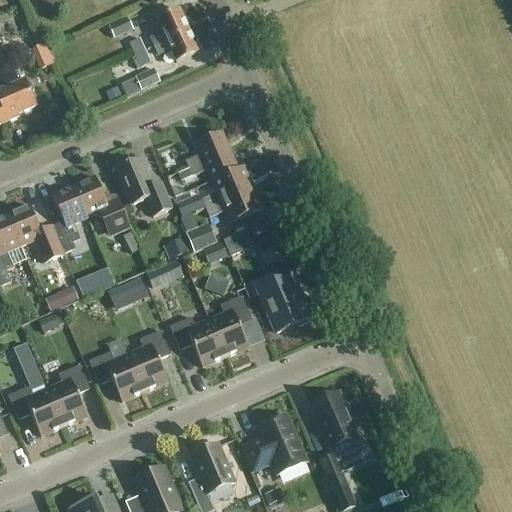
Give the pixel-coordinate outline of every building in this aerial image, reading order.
[(188,33),(179,12),(156,22),(164,39),(161,40),(155,37),(149,40),(153,49),(188,33)] [(108,30),(113,43),(132,35),(126,22),(108,30)] [(188,33),(153,49),(157,57),(163,55),(163,50),(168,48),(176,65),(198,55),(188,33)] [(135,58),(146,53),(140,41),(129,46),(135,58)] [(151,65),(146,53),(135,58),(140,70),(151,65)] [(0,126),(18,119),(17,116),(35,109),(29,95),(33,93),(29,83),(25,85),(24,82),(20,83),(15,70),(0,76),(0,126)] [(156,72),(137,80),(144,94),(162,87),(156,72)] [(229,154),(221,134),(195,145),(200,156),(185,162),(189,171),(229,154)] [(229,154),(189,171),(192,178),(207,172),(212,185),(245,171),(244,169),(236,171),(229,154)] [(172,212),(160,184),(151,189),(139,161),(115,171),(131,206),(131,208),(144,203),(152,220),(172,212)] [(201,201),(202,203),(191,208),(189,204),(176,209),(181,222),(206,212),(253,192),(245,171),(212,185),(216,195),(201,201)] [(95,179),(73,188),(87,221),(100,215),(106,231),(126,222),(117,201),(106,206),(95,179)] [(62,225),(51,229),(63,256),(75,251),(72,245),(80,242),(73,227),(87,221),(73,188),(51,198),(62,225)] [(262,212),(253,192),(206,212),(209,220),(224,213),(229,226),(262,212)] [(134,215),(131,208),(131,206),(122,210),(125,218),(134,215)] [(29,208),(7,217),(21,249),(34,243),(40,258),(48,255),(51,261),(63,256),(51,229),(39,234),(29,208)] [(7,217),(0,219),(0,288),(10,284),(5,273),(13,269),(13,267),(24,262),(19,250),(21,249),(7,217)] [(193,255),(216,246),(208,225),(185,235),(193,255)] [(252,249),(246,233),(222,243),(229,259),(252,249)] [(122,240),(130,258),(140,253),(132,236),(122,240)] [(163,249),(169,264),(190,256),(184,241),(163,249)] [(203,255),(208,269),(227,261),(222,248),(203,255)] [(146,279),(152,294),(183,280),(176,266),(146,279)] [(257,292),(276,336),(297,327),(298,330),(313,323),(307,307),(303,309),(297,294),(300,292),(295,280),(291,281),(290,277),(257,292)] [(130,307),(147,300),(139,281),(122,288),(130,307)] [(77,301),(72,289),(44,301),(49,313),(77,301)] [(223,317),(209,323),(225,361),(248,351),(238,328),(251,323),(241,299),(219,308),(223,317)] [(63,326),(59,315),(53,317),(53,316),(38,323),(43,335),(58,329),(57,328),(63,326)] [(225,361),(209,323),(194,329),(191,320),(169,330),(179,354),(192,348),(202,370),(225,361)] [(142,351),(128,358),(144,395),(167,385),(157,363),(170,357),(160,333),(138,343),(142,351)] [(17,362),(30,357),(26,347),(13,353),(17,362)] [(144,395),(128,358),(114,364),(110,355),(88,364),(98,388),(111,383),(121,405),(144,395)] [(62,386),(47,392),(63,430),(86,420),(77,397),(90,392),(79,368),(58,377),(62,386)] [(63,430),(47,392),(33,398),(29,389),(7,399),(18,422),(30,417),(40,439),(63,430)] [(309,408),(328,451),(357,439),(355,434),(338,395),(309,408)] [(274,470),(302,458),(285,418),(257,430),(262,442),(256,445),(256,443),(241,449),(252,474),(272,466),(274,470)] [(358,439),(328,451),(331,458),(317,464),(337,511),(350,511),(357,509),(337,463),(367,450),(359,432),(355,434),(358,439)] [(213,511),(207,497),(234,485),(218,447),(190,459),(199,480),(187,485),(198,511),(213,511)] [(133,483),(140,497),(125,504),(128,511),(182,511),(163,470),(133,483)] [(96,499),(69,510),(65,511),(117,511),(111,497),(97,503),(96,499)]
